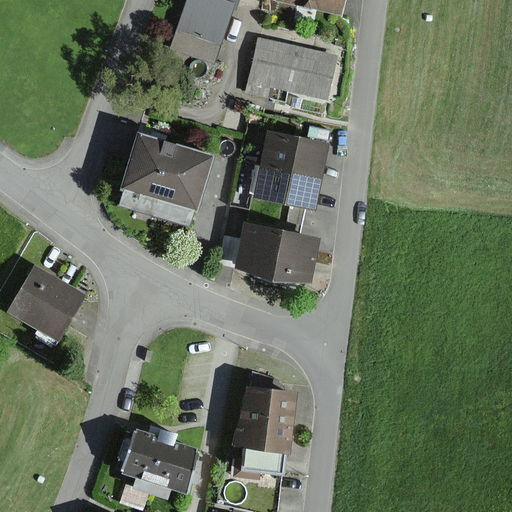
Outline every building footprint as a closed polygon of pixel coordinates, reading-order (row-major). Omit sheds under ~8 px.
[(186,0),(170,50),(215,65),(234,9),(236,10),(239,0),(186,0)] [(343,17),(346,0),(276,0),(276,2),(343,17)] [(338,56),(258,38),(245,94),(269,99),(272,89),(328,101),(338,56)] [(249,103),(236,100),(233,111),(246,115),(249,103)] [(260,115),(250,114),(250,124),(259,125),(260,115)] [(216,155),(138,132),(121,190),(124,191),(120,207),(191,227),(195,212),(199,213),(216,155)] [(267,132),(260,165),(323,177),(329,143),(267,132)] [(316,211),(323,177),(260,165),(254,199),(316,211)] [(321,239),(245,223),(241,239),(224,236),(218,266),(237,270),(273,283),(311,285),(321,239)] [(89,295),(35,264),(7,313),(38,330),(36,334),(59,347),(89,295)] [(152,352),(147,350),(144,362),(149,363),(152,352)] [(250,387),(244,386),(232,447),(242,449),(241,458),(234,458),(232,477),(259,481),(260,474),(281,477),(284,455),(288,456),(296,393),(288,392),(287,388),(285,385),(281,381),(275,378),(254,372),(250,387)] [(159,437),(136,429),(132,441),(126,439),(119,461),(125,463),(121,474),(136,479),(133,488),(125,485),(120,502),(144,509),(148,495),(168,501),(172,490),(188,495),(191,484),(199,485),(202,462),(199,461),(202,450),(176,442),(179,435),(162,429),(159,437)]
